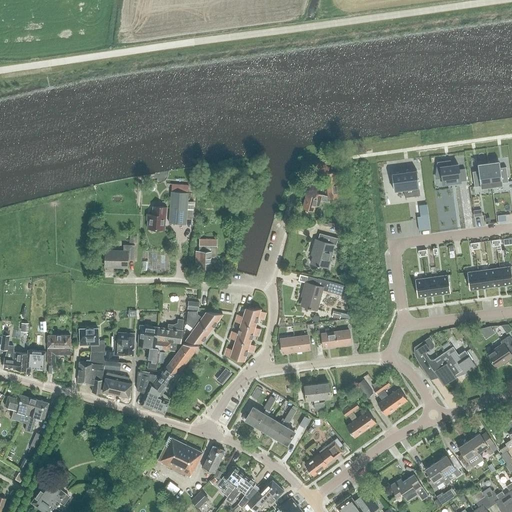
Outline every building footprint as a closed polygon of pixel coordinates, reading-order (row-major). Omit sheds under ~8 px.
[(506,170),(501,171),(499,161),(488,162),(492,187),(503,185),(502,183),(508,182),(506,170)] [(438,163),(436,178),(441,178),(443,185),(452,183),(455,183),(461,182),(460,181),(466,181),(465,169),(459,169),(458,164),(451,165),(444,166),(444,162),(438,163)] [(492,187),(488,162),(477,164),(479,174),(473,174),(474,187),(480,186),(481,188),(492,187)] [(405,196),(420,194),(416,169),(391,172),(394,189),(404,188),(405,196)] [(329,199),(337,198),(334,172),(325,173),(328,196),(307,191),(302,208),(313,211),(315,205),(319,206),(320,200),(329,202),(329,199)] [(394,191),(395,199),(405,197),(404,190),(394,191)] [(188,193),(171,191),(169,223),(186,224),(188,193)] [(147,228),(164,229),(165,207),(152,207),(152,215),(147,214),(146,220),(148,220),(147,228)] [(430,230),(428,215),(420,216),(417,217),(419,231),(430,230)] [(338,238),(323,234),(319,233),(317,240),(315,239),(311,255),(313,255),(311,263),(327,267),(334,245),(336,245),(338,238)] [(216,257),(217,239),(199,239),(199,251),(196,251),(195,264),(198,265),(200,265),(200,269),(210,269),(210,262),(216,262),(216,257)] [(105,267),(128,267),(128,259),(134,259),(134,245),(123,245),(123,251),(105,251),(105,267)] [(511,276),(511,266),(500,268),(502,286),(511,284),(511,276)] [(491,287),(502,286),(499,268),(489,270),(491,287)] [(480,289),(491,287),(489,270),(478,271),(480,289)] [(478,271),(467,273),(469,290),(480,289),(478,271)] [(448,275),(437,277),(439,294),(450,293),(448,275)] [(344,285),(318,278),(307,276),(303,292),(305,292),(301,305),(316,310),(322,289),(341,295),(344,285)] [(428,296),(439,294),(436,277),(426,278),(428,296)] [(352,280),(347,278),(342,295),(351,298),(351,286),(352,280)] [(426,278),(415,280),(417,298),(428,296),(426,278)] [(188,301),(187,309),(198,311),(199,302),(188,301)] [(235,322),(241,324),(255,328),(258,318),(264,320),(266,313),(260,311),(261,309),(246,308),(243,316),(237,315),(235,322)] [(340,312),(333,310),(331,317),(339,319),(340,312)] [(202,317),(197,314),(197,311),(188,311),(187,315),(210,332),(218,320),(223,314),(206,312),(202,317)] [(210,332),(187,315),(186,323),(194,329),(185,341),(202,343),(210,332)] [(249,345),(253,335),(258,336),(260,330),(255,328),(241,324),(238,333),(232,331),(230,338),(235,340),(249,345)] [(506,333),(511,330),(508,324),(501,325),(506,333)] [(157,327),(140,325),(138,346),(149,347),(147,361),(146,368),(156,369),(157,363),(158,362),(163,363),(164,353),(159,352),(159,349),(162,349),(163,340),(156,340),(157,327)] [(495,334),(490,327),(490,326),(486,327),(478,329),(486,340),(495,334)] [(162,349),(175,351),(176,343),(180,344),(182,330),(157,327),(156,340),(163,340),(162,349)] [(98,328),(79,329),(80,345),(91,345),(91,352),(105,351),(104,340),(98,340),(98,328)] [(337,346),(351,344),(349,330),(335,332),(337,346)] [(126,335),(126,333),(118,332),(118,342),(114,342),(113,355),(126,356),(126,353),(133,353),(134,336),(126,335)] [(323,348),(337,346),(335,332),(322,333),(323,348)] [(1,334),(0,344),(0,348),(6,350),(4,358),(3,368),(16,369),(26,372),(27,354),(13,352),(14,346),(8,345),(9,335),(2,334),(1,334)] [(55,354),(70,354),(70,335),(48,335),(47,364),(55,364),(55,354)] [(296,351),(310,349),(308,335),(294,337),(296,351)] [(502,344),(487,354),(496,367),(507,360),(508,362),(511,358),(511,339),(509,335),(500,341),(502,344)] [(282,353),(296,351),(294,337),(280,339),(282,353)] [(224,355),(244,361),(247,351),(253,353),(255,347),(249,345),(235,340),(232,350),(227,348),(224,355)] [(434,372),(443,386),(456,377),(455,375),(462,369),(465,374),(467,373),(476,366),(465,350),(458,354),(453,346),(443,353),(425,347),(422,342),(414,347),(414,355),(419,363),(428,376),(434,372)] [(168,364),(155,381),(152,386),(162,392),(164,389),(168,392),(181,374),(179,372),(198,346),(183,344),(168,364)] [(26,367),(44,369),(46,351),(28,350),(26,367)] [(104,360),(118,361),(118,356),(113,356),(113,352),(105,351),(105,352),(104,352),(104,356),(105,356),(104,360)] [(104,356),(104,352),(91,352),(90,360),(86,360),(86,363),(79,362),(78,382),(93,384),(92,392),(101,394),(103,375),(103,369),(104,360),(105,356),(104,356)] [(117,362),(118,361),(104,360),(103,369),(119,370),(120,362),(117,362)] [(153,380),(156,375),(137,371),(137,390),(145,394),(140,405),(164,414),(169,401),(159,397),(162,392),(152,386),(155,381),(153,380)] [(129,397),(132,383),(128,382),(129,377),(107,372),(102,391),(129,397)] [(366,396),(372,394),(364,380),(359,383),(366,396)] [(316,384),(318,399),(330,397),(328,382),(316,384)] [(306,400),(318,399),(316,384),(304,385),(306,400)] [(385,393),(396,408),(406,401),(396,386),(385,393)] [(262,391),(256,388),(251,397),(256,400),(262,391)] [(386,415),(396,408),(385,393),(375,401),(386,415)] [(29,414),(33,398),(18,394),(17,398),(8,395),(5,406),(14,408),(11,419),(26,423),(29,414)] [(271,405),(275,399),(270,396),(267,402),(271,405)] [(33,425),(36,416),(44,418),(49,403),(33,398),(29,414),(26,423),(33,425)] [(346,415),(361,407),(357,400),(342,408),(346,415)] [(263,408),(266,410),(268,411),(271,405),(267,402),(263,408)] [(263,413),(253,407),(245,420),(256,426),(263,413)] [(290,408),(287,413),(292,417),(296,411),(293,409),(290,408)] [(354,416),(364,430),(375,423),(364,408),(354,416)] [(256,426),(266,432),(274,419),(267,415),(269,412),(268,411),(266,410),(263,413),(256,426)] [(292,417),(287,413),(283,419),(286,421),(276,438),(287,444),(294,432),(288,428),(291,423),(289,422),(292,417)] [(309,419),(304,416),(298,425),(303,428),(309,419)] [(354,438),(364,430),(354,416),(344,423),(354,438)] [(279,423),(274,419),(266,432),(276,438),(286,421),(283,419),(282,418),(279,423)] [(511,418),(506,422),(511,430),(511,432),(509,435),(511,438),(504,443),(505,445),(499,450),(502,454),(509,449),(511,447),(511,418)] [(497,449),(492,442),(486,432),(481,435),(479,433),(469,440),(477,453),(478,452),(485,448),(490,455),(493,452),(493,451),(497,449)] [(42,435),(35,433),(29,446),(36,449),(42,435)] [(193,471),(202,453),(169,437),(158,461),(190,477),(193,470),(193,471)] [(322,451),(305,464),(313,474),(326,464),(342,452),(339,447),(342,445),(337,438),(334,441),(334,440),(321,450),(322,451)] [(483,459),(478,452),(477,453),(469,440),(458,447),(462,453),(457,457),(466,471),(471,467),(467,460),(474,455),(479,462),(483,459)] [(214,473),(225,451),(213,446),(203,467),(214,473)] [(499,462),(502,460),(498,453),(494,455),(499,462)] [(444,475),(445,474),(452,470),(457,477),(460,474),(455,467),(446,455),(436,462),(444,475)] [(125,480),(135,465),(129,460),(118,475),(125,480)] [(138,470),(143,474),(149,465),(144,462),(138,470)] [(450,481),(445,474),(444,475),(436,462),(425,469),(429,475),(426,477),(433,488),(444,480),(446,484),(450,481)] [(228,485),(222,493),(227,496),(227,497),(244,474),(239,471),(239,469),(236,466),(234,467),(233,466),(224,478),(233,484),(231,487),(228,485)] [(221,472),(216,470),(213,476),(218,479),(221,472)] [(14,481),(20,484),(24,476),(18,473),(14,481)] [(227,496),(224,499),(230,503),(240,490),(246,493),(238,504),(231,509),(234,511),(235,511),(242,507),(258,491),(252,487),(254,484),(255,483),(254,482),(254,480),(251,478),(249,478),(244,474),(227,497),(227,496)] [(422,500),(428,496),(414,474),(403,481),(401,478),(389,486),(396,496),(401,492),(407,502),(418,494),(422,500)] [(64,504),(69,497),(65,494),(66,493),(47,480),(31,502),(45,511),(61,511),(55,508),(60,502),(64,504)] [(266,499),(271,504),(276,499),(284,491),(272,480),(264,488),(260,493),(258,491),(247,503),(255,511),(266,499)] [(170,481),(164,490),(174,497),(180,489),(170,481)] [(484,496),(480,490),(471,496),(475,502),(479,507),(473,511),(474,511),(487,511),(486,510),(491,506),(484,496)] [(501,491),(496,494),(493,490),(484,496),(491,506),(496,503),(502,511),(511,511),(511,506),(504,495),(501,491)] [(207,499),(200,491),(191,500),(198,507),(207,499)] [(367,491),(359,497),(360,497),(354,501),(352,497),(337,508),(340,511),(365,511),(369,509),(370,511),(371,511),(378,507),(368,492),(367,491)] [(447,500),(442,491),(435,496),(441,504),(447,500)] [(302,511),(291,498),(278,508),(281,511),(302,511)]
